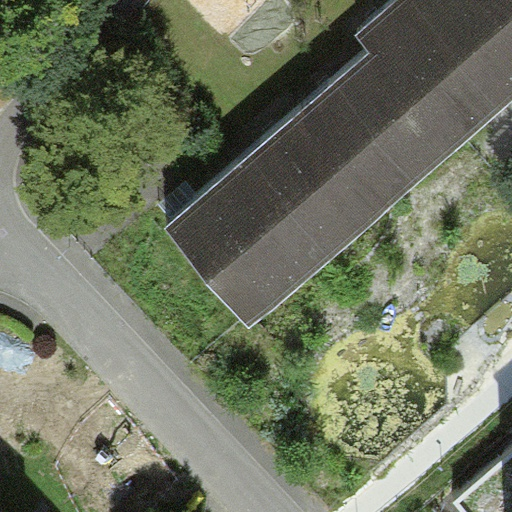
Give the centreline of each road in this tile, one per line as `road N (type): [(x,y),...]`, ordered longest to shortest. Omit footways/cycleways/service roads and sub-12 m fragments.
road 1 (residential): [(0,248),(38,268),(270,511)]
road 2 (residential): [(0,157),(105,0)]
